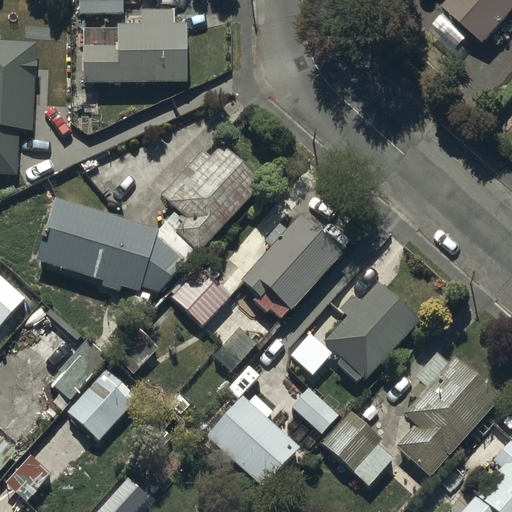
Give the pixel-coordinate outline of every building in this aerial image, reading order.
[(448,20),(487,56),(511,28),(511,0),(439,0),(454,13),(448,20)] [(76,29),(122,29),(122,5),(76,6),(76,29)] [(83,93),(186,92),(185,37),(173,37),(173,20),(140,20),(140,37),(117,38),(117,56),(83,56),(83,93)] [(36,51),(0,49),(0,183),(14,184),(16,142),(32,143),(36,51)] [(206,155),(200,149),(158,194),(184,218),(173,230),(196,252),(262,182),(219,142),(206,155)] [(117,163),(125,180),(159,165),(151,147),(117,163)] [(156,227),(50,196),(31,259),(138,291),(139,287),(155,292),(184,262),(154,234),(156,227)] [(295,217),(236,285),(279,322),(338,254),(295,217)] [(198,267),(169,298),(199,327),(229,296),(198,267)] [(0,326),(23,301),(0,279),(0,326)] [(415,320),(374,283),(355,305),(347,297),(335,310),(342,315),(319,340),(363,379),(415,320)] [(40,301),(12,333),(57,372),(47,383),(68,401),(106,357),(40,301)] [(240,333),(214,361),(213,362),(230,379),(258,350),(240,333)] [(499,398),(451,355),(400,411),(414,424),(394,446),(428,477),(499,398)] [(134,400),(104,373),(67,413),(97,440),(134,400)] [(339,415),(309,388),(292,406),(322,434),(339,415)] [(260,487),(296,448),(239,396),(203,435),(260,487)] [(318,443),(365,488),(392,459),(374,443),(378,439),(348,411),(318,443)] [(511,511),(511,439),(466,491),(471,495),(456,511),(511,511)] [(0,444),(0,477),(16,459),(0,444)] [(29,467),(6,492),(25,509),(48,484),(29,467)] [(134,511),(149,496),(128,477),(95,511),(134,511)] [(44,504),(43,505),(42,507),(42,509),(42,510),(41,511),(73,511),(73,510),(73,508),(72,507),(72,506),(71,505),(70,503),(69,502),(68,501),(67,500),(66,500),(65,499),(64,498),(63,498),(61,497),(60,497),(58,497),(57,497),(56,497),(54,497),(53,497),(52,498),(50,498),(49,499),(48,500),(47,501),(46,502),(45,503),(44,504)]
